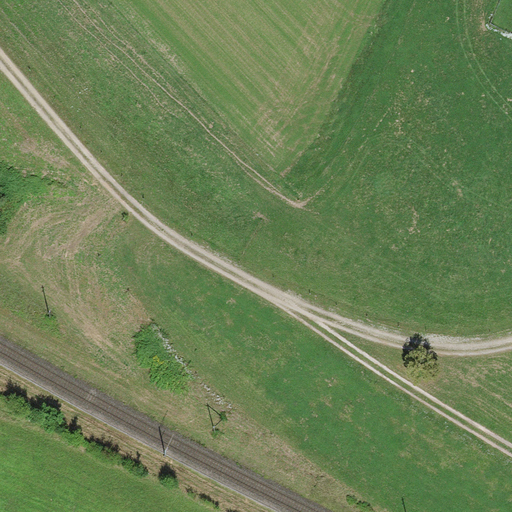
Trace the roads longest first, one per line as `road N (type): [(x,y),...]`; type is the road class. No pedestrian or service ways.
road 1 (track): [(511,342),(465,348),(364,331),(269,295),(136,213),(0,57)]
road 2 (track): [(269,295),(511,454)]
